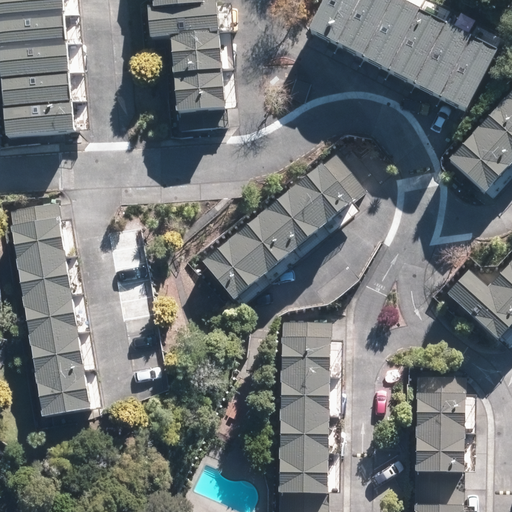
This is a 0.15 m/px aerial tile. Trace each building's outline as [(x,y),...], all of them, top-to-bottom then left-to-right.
[(72,136),(59,0),(2,0),(15,141),(72,136)] [(153,0),(157,42),(169,41),(175,120),(232,116),(223,6),(211,7),(210,0),(153,0)] [(357,0),(327,0),(307,39),(330,52),(357,0)] [(388,4),(379,0),(360,0),(332,53),(356,65),(388,4)] [(414,18),(391,5),(359,66),(382,79),(414,18)] [(441,31),(417,19),(385,80),(409,92),(441,31)] [(466,44),(442,31),(410,92),(434,105),(466,44)] [(492,57),(468,44),(436,105),(459,118),(492,57)] [(511,180),(511,95),(448,166),(491,204),(511,180)] [(333,161),(203,264),(237,306),(355,212),(351,207),(362,198),(333,161)] [(90,412),(59,223),(13,230),(44,419),(90,412)] [(511,269),(490,294),(468,275),(446,300),(497,346),(511,330),(511,269)] [(328,511),(329,493),(341,493),(343,344),(333,344),(333,324),(293,324),(291,511),(328,511)] [(468,375),(420,374),(415,511),(475,511),(475,508),(465,508),(466,479),(476,479),(479,399),(467,398),(468,375)]
